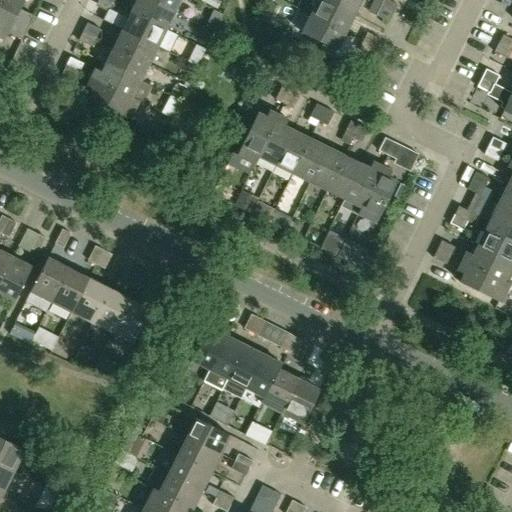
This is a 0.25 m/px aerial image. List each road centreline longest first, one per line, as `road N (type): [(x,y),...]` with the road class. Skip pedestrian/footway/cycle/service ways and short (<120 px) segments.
road 1 (residential): [(369,342),(464,152),(398,119),(421,70),(435,77),(475,0)]
road 2 (tertiary): [(369,342),(0,160)]
road 3 (residential): [(0,155),(75,0)]
road 4 (residential): [(379,347),(358,390),(310,440),(286,487)]
road 5 (tertiary): [(511,414),(379,347)]
